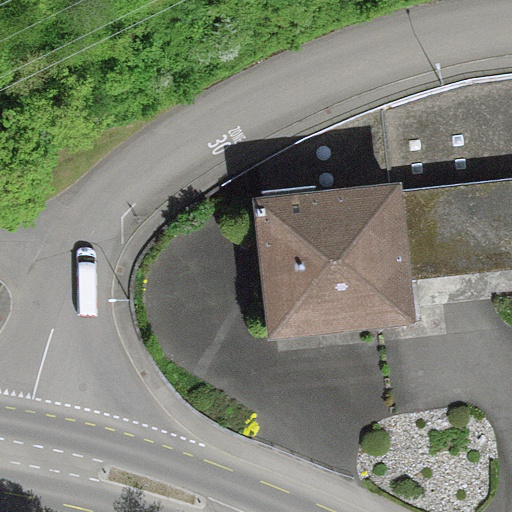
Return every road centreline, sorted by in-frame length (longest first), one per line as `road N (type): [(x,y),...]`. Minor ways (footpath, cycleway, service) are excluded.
road 1 (residential): [(17,448),(77,251),(151,155),(187,128),(298,75),(441,27),(511,18)]
road 2 (primary): [(249,511),(77,457),(17,448)]
